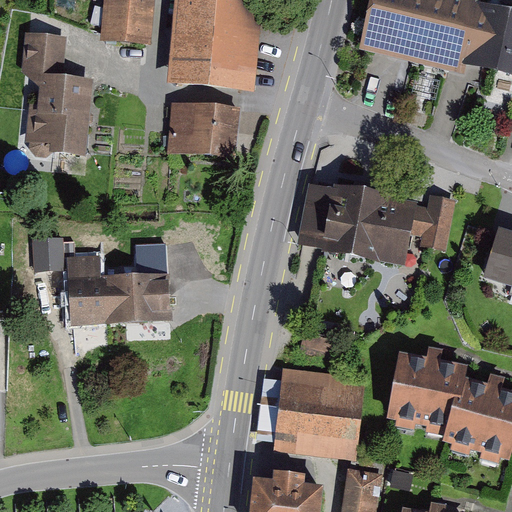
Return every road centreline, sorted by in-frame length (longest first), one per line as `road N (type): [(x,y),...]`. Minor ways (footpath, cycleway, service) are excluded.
road 1 (secondary): [(304,104),(257,302),(229,472)]
road 2 (tertiary): [(229,472),(169,465),(0,483)]
road 3 (residential): [(304,104),(511,181)]
